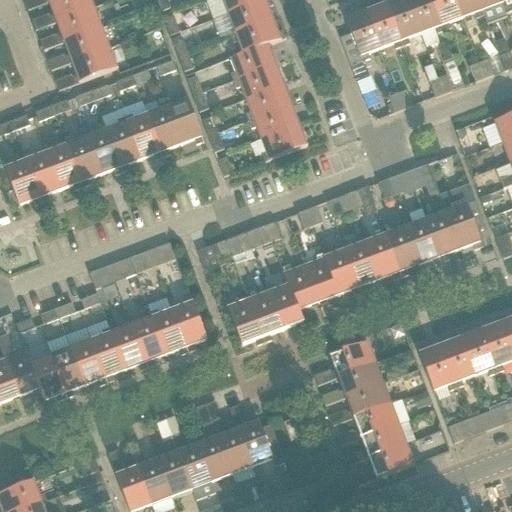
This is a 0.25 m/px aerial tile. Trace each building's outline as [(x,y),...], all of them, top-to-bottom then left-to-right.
[(28,11),(57,0),(30,0),(24,2),(28,11)] [(35,32),(94,9),(90,0),(57,0),(28,11),(28,12),(49,4),(54,16),(49,18),(49,16),(32,22),(35,32)] [(154,0),(160,13),(170,10),(166,0),(154,0)] [(215,0),(218,5),(221,4),(225,16),(268,0),(215,0)] [(267,9),(273,7),(270,0),(268,0),(225,16),(230,29),(227,30),(230,38),(272,22),(267,9)] [(408,40),(420,36),(406,0),(398,0),(399,1),(386,6),(402,49),(410,46),(408,40)] [(430,0),(406,0),(420,36),(433,31),(436,36),(443,34),(430,0)] [(448,25),(461,21),(453,0),(430,0),(443,34),(450,31),(448,25)] [(453,0),(461,21),(474,16),(476,21),(483,19),(476,0),(453,0)] [(476,0),(483,19),(484,19),(482,13),(502,5),(499,0),(476,0)] [(511,0),(499,0),(502,5),(506,17),(511,14),(511,0)] [(386,6),(373,11),(371,5),(364,8),(380,50),(393,46),(395,51),(402,49),(386,6)] [(351,35),(340,39),(351,68),(363,63),(369,61),(367,55),(380,50),(364,8),(357,11),(359,16),(345,21),(351,35)] [(43,52),(102,30),(94,9),(35,32),(36,32),(57,24),(61,37),(57,38),(56,36),(39,43),(43,52)] [(169,38),(179,34),(173,17),(162,21),(169,38)] [(282,33),(277,35),(272,22),(230,38),(233,45),(236,44),(240,55),(229,60),(229,61),(285,40),(282,33)] [(51,73),(109,50),(102,30),(43,52),(43,53),(65,44),(69,57),(65,58),(64,56),(47,63),(51,73)] [(177,58),(186,54),(180,39),(171,42),(177,58)] [(267,47),(285,41),(285,40),(229,61),(234,74),(230,76),(233,84),(275,67),(267,47)] [(58,93),(117,71),(109,50),(51,73),(72,65),(77,77),(72,79),(71,77),(55,83),(58,93)] [(504,74),(511,70),(511,60),(509,53),(498,57),(504,74)] [(183,75),(192,71),(186,54),(177,58),(183,75)] [(493,78),(493,77),(487,61),(478,65),(484,81),(493,78)] [(160,79),(176,72),(172,63),(156,69),(160,79)] [(475,85),(484,81),(478,65),(469,68),(475,85)] [(245,102),(283,87),(275,67),(233,84),(235,91),(240,89),(245,102)] [(136,88),(151,82),(147,72),(132,78),(136,88)] [(453,93),(453,92),(447,77),(438,80),(444,96),(453,93)] [(119,95),(136,88),(132,78),(115,85),(119,95)] [(193,99),(202,96),(195,78),(186,82),(193,99)] [(434,100),(444,96),(438,80),(428,84),(434,100)] [(95,103),(110,97),(106,87),(91,93),(95,103)] [(248,124),(291,108),(283,87),(245,102),(250,114),(244,116),(248,124)] [(412,108),(406,92),(397,96),(403,112),(412,108)] [(95,103),(91,93),(74,99),(78,109),(95,103)] [(199,115),(207,111),(202,96),(193,99),(199,115)] [(394,115),(403,112),(397,96),(388,99),(394,115)] [(204,144),(197,125),(187,100),(173,106),(171,101),(165,104),(181,146),(194,141),(196,147),(204,144)] [(54,118),(70,112),(67,103),(51,109),(54,118)] [(168,151),(181,146),(165,104),(157,107),(158,111),(146,116),(163,159),(170,157),(168,151)] [(260,143),(299,128),(291,108),(248,124),(250,132),(255,130),(260,143)] [(38,124),(54,118),(51,109),(35,115),(38,124)] [(155,162),(163,159),(146,116),(133,122),(131,117),(124,119),(140,161),(153,157),(155,162)] [(495,126),(481,131),(489,150),(502,145),(511,140),(511,117),(495,124),(494,124),(495,126)] [(14,133),(30,127),(26,118),(11,124),(14,133)] [(127,166),(140,161),(124,119),(117,122),(119,126),(106,132),(122,175),(129,172),(127,166)] [(208,140),(218,136),(211,119),(202,123),(208,140)] [(0,138),(14,133),(11,124),(0,127),(0,138)] [(264,164),(307,148),(299,128),(260,143),(265,155),(261,156),(264,164)] [(463,129),(455,132),(458,141),(464,139),(465,135),(463,129)] [(106,132),(93,137),(91,132),(83,135),(100,177),(113,172),(115,177),(122,175),(106,132)] [(228,140),(226,135),(223,134),(218,136),(208,140),(214,155),(223,151),(221,145),(226,143),(228,140)] [(87,182),(100,177),(83,135),(76,138),(78,142),(65,147),(82,190),(89,187),(87,182)] [(511,140),(502,145),(509,165),(511,164),(511,140)] [(75,193),(82,190),(65,147),(53,152),(51,147),(44,150),(60,192),(72,187),(75,193)] [(47,197),(60,192),(44,150),(36,153),(37,157),(25,162),(41,205),(49,202),(47,197)] [(223,179),(233,175),(227,159),(217,163),(223,179)] [(34,208),(41,205),(25,162),(12,167),(10,162),(2,165),(19,208),(32,203),(34,208)] [(511,164),(509,165),(511,172),(511,177),(499,182),(503,191),(511,187),(511,164)] [(423,187),(434,183),(428,166),(417,170),(423,187)] [(393,198),(402,194),(396,178),(387,182),(393,198)] [(384,201),(393,198),(387,182),(378,185),(384,201)] [(353,214),(362,210),(356,193),(347,197),(353,214)] [(344,217),(353,214),(347,197),(337,200),(344,217)] [(488,197),(479,200),(482,206),(491,203),(488,197)] [(451,206),(443,209),(459,251),(472,246),(474,252),(482,249),(491,246),(475,203),(466,206),(453,211),(451,206)] [(312,228),(322,225),(316,208),(306,212),(312,228)] [(446,256),(459,251),(443,209),(436,212),(438,217),(425,222),(441,264),(448,262),(446,256)] [(303,232),(312,228),(306,212),(297,215),(303,232)] [(434,267),(441,264),(425,222),(411,226),(410,223),(403,225),(419,266),(432,262),(434,267)] [(275,224),(266,227),(272,243),(281,240),(275,224)] [(406,271),(419,266),(403,225),(396,227),(398,232),(385,237),(401,280),(408,277),(406,271)] [(266,227),(257,231),(263,247),(264,247),(272,243),(266,227)] [(243,255),(252,251),(246,235),(236,238),(243,255)] [(503,261),(511,257),(511,249),(507,236),(495,240),(503,261)] [(385,237),(372,241),(370,237),(363,239),(379,282),(391,277),(393,282),(401,280),(385,237)] [(365,286),(379,282),(363,239),(355,242),(357,247),(344,252),(360,295),(368,292),(365,286)] [(222,263),(231,259),(225,242),(216,246),(222,263)] [(160,249),(159,249),(165,265),(166,265),(175,261),(172,251),(169,245),(160,249)] [(353,297),(360,295),(344,252),(331,256),(330,252),(322,255),(338,297),(351,292),(353,297)] [(318,304),(338,297),(322,255),(315,257),(317,262),(304,267),(318,304)] [(136,276),(146,272),(140,256),(130,260),(136,276)] [(127,280),(136,276),(130,260),(121,263),(127,280)] [(289,268),(290,268),(289,266),(282,269),(304,330),(305,330),(298,312),(318,304),(304,267),(291,272),(289,268)] [(297,333),(304,330),(282,269),(280,270),(287,288),(275,292),(273,287),(266,290),(282,332),(295,327),(297,333)] [(95,292),(104,288),(98,272),(89,275),(95,292)] [(269,337),(282,332),(266,290),(259,292),(261,297),(248,302),(264,345),(271,342),(269,337)] [(84,311),(100,305),(96,296),(80,302),(84,311)] [(193,347),(206,342),(190,299),(182,302),(185,308),(172,312),(188,355),(195,352),(193,347)] [(257,348),(264,345),(248,302),(235,307),(233,302),(225,305),(241,348),(255,343),(257,348)] [(59,321),(75,314),(72,305),(56,311),(59,321)] [(43,327),(59,321),(56,311),(40,317),(43,327)] [(180,358),(188,355),(172,312),(158,317),(157,313),(150,315),(164,357),(178,352),(180,358)] [(152,361),(164,357),(150,315),(143,318),(144,323),(132,327),(147,370),(154,367),(152,361)] [(511,320),(508,323),(506,317),(498,320),(511,356),(511,320)] [(35,331),(32,321),(31,320),(15,326),(19,337),(35,331)] [(501,367),(511,362),(511,356),(498,320),(491,322),(493,328),(480,333),(496,375),(503,372),(501,367)] [(140,373),(147,370),(132,327),(118,333),(116,328),(109,330),(124,372),(138,367),(140,373)] [(112,377),(124,372),(109,330),(102,333),(104,338),(92,343),(107,385),(114,383),(112,377)] [(480,333),(467,338),(465,332),(458,335),(474,377),(487,372),(489,378),(496,375),(480,333)] [(461,382),(474,377),(458,335),(451,338),(453,343),(440,348),(456,390),(463,388),(461,382)] [(11,354),(13,353),(7,337),(0,339),(0,346),(19,398),(39,391),(39,390),(28,360),(29,360),(28,360),(26,353),(12,357),(11,354)] [(92,343),(78,347),(77,343),(69,345),(84,387),(97,382),(99,388),(107,385),(92,343)] [(375,365),(367,345),(367,344),(329,359),(334,372),(330,374),(329,372),(313,378),(317,388),(338,380),(338,379),(375,365)] [(71,392),(84,387),(69,345),(61,348),(63,353),(50,358),(66,401),(74,398),(71,392)] [(0,405),(19,398),(0,346),(0,348),(5,361),(0,362),(0,405)] [(440,348),(427,353),(425,348),(417,350),(433,393),(447,388),(448,393),(456,390),(440,348)] [(411,352),(401,355),(403,361),(408,364),(415,361),(411,352)] [(50,358),(37,362),(36,357),(29,360),(28,360),(39,390),(39,391),(44,404),(57,398),(59,403),(66,401),(50,358)] [(345,399),(383,386),(375,365),(338,379),(338,380),(343,392),(338,394),(337,392),(321,398),(324,408),(345,400),(345,399)] [(353,420),(390,406),(383,386),(345,399),(345,400),(350,412),(346,414),(345,412),(328,418),(332,428),(353,420)] [(426,392),(416,396),(420,409),(431,405),(426,392)] [(214,403),(205,407),(211,423),(221,419),(214,403)] [(361,440),(398,426),(390,406),(353,420),(358,432),(353,434),(353,432),(336,439),(340,449),(361,440)] [(232,477),(215,434),(211,423),(205,407),(196,410),(206,437),(195,442),(211,484),(232,477)] [(243,424),(245,424),(239,407),(229,411),(237,432),(238,432),(252,469),(271,462),(274,469),(285,465),(271,428),(261,432),(258,424),(245,429),(243,424)] [(494,430),(503,427),(497,411),(488,414),(494,430)] [(474,438),(485,434),(479,418),(468,422),(474,438)] [(174,419),(165,422),(191,492),(211,484),(195,442),(184,446),(174,419)] [(290,443),(302,438),(294,420),(283,425),(290,443)] [(171,500),(191,492),(165,422),(156,426),(166,453),(168,453),(170,457),(157,462),(171,500)] [(463,442),(474,438),(468,422),(457,426),(463,442)] [(369,461),(406,446),(398,426),(361,440),(365,453),(361,454),(360,452),(344,459),(347,469),(369,460),(369,461)] [(232,477),(252,469),(238,432),(237,432),(225,437),(223,431),(215,434),(232,477)] [(142,462),(144,462),(138,445),(128,449),(150,507),(171,500),(157,462),(144,467),(142,462)] [(355,489),(414,467),(406,446),(369,461),(374,473),(369,475),(368,473),(351,479),(355,489)] [(128,511),(138,511),(150,507),(128,449),(136,470),(124,475),(122,470),(124,469),(118,453),(108,456),(128,511)] [(86,488),(103,482),(99,473),(83,479),(86,488)] [(90,497),(106,491),(103,482),(86,488),(90,497)] [(44,496),(39,498),(34,484),(0,496),(0,508),(1,511),(22,511),(46,503),(44,496)] [(271,484),(260,488),(265,500),(276,496),(272,487),(271,484)] [(45,511),(49,510),(46,503),(22,511),(45,511)]
